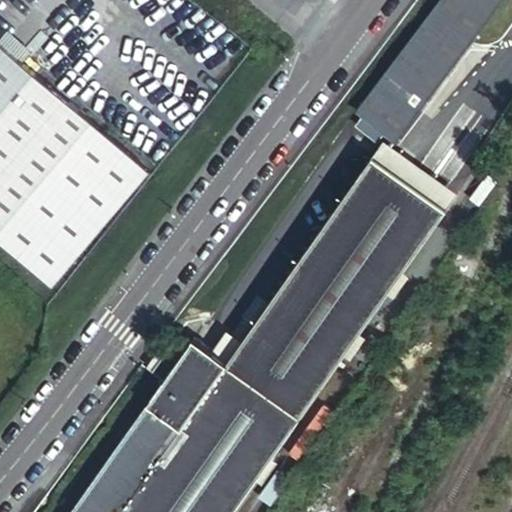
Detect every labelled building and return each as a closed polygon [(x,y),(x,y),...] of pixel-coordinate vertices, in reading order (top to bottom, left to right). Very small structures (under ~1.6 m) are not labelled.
[(439,0),(367,97),(406,126),(500,0),(439,0)] [(0,52),(0,249),(86,321),(183,203),(0,52)] [(384,140),(373,156),(446,208),(456,192),(384,140)] [(233,511),(304,413),(390,290),(446,208),(373,156),(242,340),(228,360),(212,349),(194,336),(179,357),(164,379),(69,511),(233,511)] [(226,329),(212,349),(228,360),(242,340),(226,329)] [(158,342),(141,364),(153,371),(169,350),(158,342)] [(169,350),(153,371),(164,379),(179,357),(169,350)]
